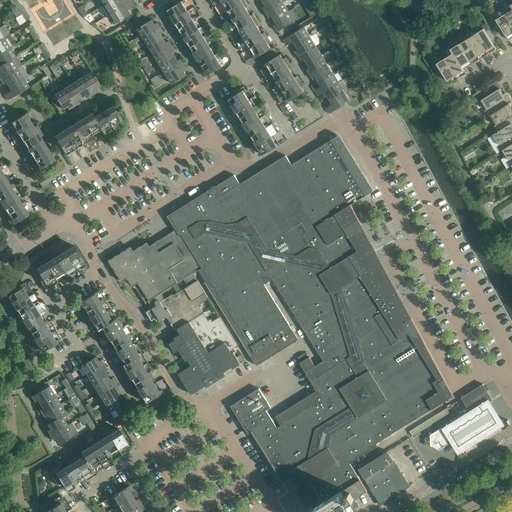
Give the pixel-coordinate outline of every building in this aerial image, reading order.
[(110,0),(105,3),(102,5),(107,15),(111,13),(131,0),(110,0)] [(128,9),(135,5),(131,0),(111,13),(117,22),(125,17),(130,14),(131,13),(128,9)] [(168,16),(171,21),(190,9),(185,0),(182,0),(179,2),(177,0),(174,0),(167,5),(169,8),(167,9),(170,14),(168,16)] [(225,12),(245,0),(244,0),(224,0),(219,3),(225,12)] [(225,12),(231,22),(248,11),(245,7),(248,5),(245,0),(225,12)] [(265,0),(263,1),(266,5),(263,7),(266,12),(283,2),(285,0),(265,0)] [(266,12),(269,17),(272,16),(274,20),(289,11),(283,2),(266,12)] [(83,5),(78,7),(84,17),(88,14),(83,5)] [(277,24),(274,26),(275,26),(278,31),(281,36),(294,28),(291,23),(294,21),(299,18),(293,8),(289,11),(274,20),(277,24)] [(190,9),(171,21),(174,26),(177,24),(179,28),(196,18),(190,9)] [(236,31),(256,19),(253,13),(250,15),(248,11),(231,22),(236,31)] [(29,19),(25,12),(21,14),(25,21),(29,19)] [(511,26),(504,14),(496,20),(506,36),(510,34),(511,38),(511,37),(511,26)] [(179,34),(182,39),(202,27),(196,18),(179,28),(182,32),(179,34)] [(135,38),(128,42),(130,46),(137,42),(144,37),(161,27),(157,22),(155,24),(152,19),(134,30),(138,36),(135,38)] [(236,31),(242,40),(259,29),(257,25),(259,24),(256,19),(236,31)] [(483,29),(475,34),(486,51),(488,49),(490,52),(496,49),(494,46),(494,45),(486,32),(490,30),(485,23),(482,25),(483,29)] [(0,27),(0,39),(10,34),(4,25),(0,27)] [(296,45),(310,36),(304,26),(283,39),(287,45),(293,41),(296,45)] [(144,37),(149,47),(164,38),(161,34),(164,32),(161,27),(144,37)] [(202,27),(182,39),(185,44),(188,43),(190,47),(207,36),(202,27)] [(242,40),(248,49),(267,37),(264,32),(262,33),(259,29),(242,40)] [(0,52),(10,47),(15,43),(10,34),(0,39),(0,52)] [(482,57),(488,54),(486,51),(475,34),(467,39),(478,56),(480,54),(482,57)] [(190,52),(194,57),(213,45),(207,36),(190,47),(193,51),(190,52)] [(316,45),(310,36),(296,45),(298,49),(296,50),(299,55),(316,45)] [(267,37),(248,49),(254,59),(271,48),(268,44),(271,42),(267,37)] [(172,45),(169,41),(169,40),(166,42),(164,38),(149,47),(155,56),(172,45)] [(478,56),(467,39),(459,44),(469,61),(472,59),(474,63),(480,59),(478,56)] [(46,50),(41,43),(38,45),(42,52),(46,50)] [(466,68),(472,64),(469,61),(459,44),(450,49),(453,54),(453,53),(461,66),(464,64),(466,68)] [(155,56),(161,65),(175,56),(173,52),(175,50),(172,45),(155,56)] [(219,54),(213,45),(194,57),(197,63),(199,61),(202,65),(219,54)] [(307,63),(321,54),(316,45),(299,55),(302,61),(305,59),(307,63)] [(10,47),(0,52),(0,63),(1,64),(0,64),(0,65),(16,56),(10,47)] [(453,53),(453,54),(445,58),(456,75),(458,74),(460,77),(466,74),(464,70),(461,66),(453,53)] [(204,69),(202,71),(205,76),(222,66),(222,65),(224,64),(219,56),(220,56),(219,54),(202,65),(204,69)] [(289,62),(286,57),(285,57),(283,58),(280,54),(263,65),(269,74),(289,62)] [(327,63),(321,54),(307,63),(310,67),(307,69),(310,74),(327,63)] [(17,68),(21,65),(16,56),(0,65),(0,77),(0,78),(17,68)] [(161,65),(167,74),(183,64),(180,59),(178,60),(175,56),(161,65)] [(445,58),(436,64),(441,72),(436,75),(442,84),(447,81),(450,79),(452,82),(458,79),(456,75),(445,58)] [(269,74),(275,83),(292,73),(289,69),(292,67),(289,62),(269,74)] [(319,81),(333,72),(327,63),(310,74),(313,79),(316,77),(319,81)] [(42,68),(47,75),(50,73),(44,64),(40,66),(41,69),(42,68)] [(187,69),(183,64),(167,74),(172,84),(187,75),(184,70),(187,69)] [(17,68),(0,78),(3,83),(6,82),(8,86),(23,77),(17,68)] [(96,88),(100,85),(91,71),(89,72),(87,71),(82,74),(82,77),(92,94),(97,91),(96,88)] [(339,82),(333,72),(319,81),(321,86),(315,90),(318,95),(339,82)] [(300,80),(297,75),(294,77),(292,73),(275,83),(275,84),(271,86),(273,90),(277,87),(280,92),(300,80)] [(26,75),(23,77),(8,86),(11,90),(5,94),(8,99),(29,86),(24,79),(27,77),(26,75)] [(153,83),(160,79),(157,75),(151,79),(153,83)] [(92,94),(82,77),(73,83),(82,97),(86,94),(87,97),(92,94)] [(280,92),(286,102),(303,91),(301,87),(303,85),(300,80),(280,92)] [(339,82),(318,95),(321,100),(327,96),(330,100),(347,89),(348,89),(342,80),(339,82)] [(490,115),(509,104),(511,101),(511,100),(511,101),(507,92),(503,94),(499,88),(500,88),(495,81),(484,88),(488,94),(480,99),(487,109),(484,111),(488,116),(490,115)] [(82,97),(73,83),(63,88),(74,105),(79,102),(77,99),(82,97)] [(69,108),(74,105),(63,88),(61,84),(48,92),(55,105),(59,103),(63,109),(67,106),(69,108)] [(245,88),(228,99),(231,103),(229,105),(232,110),(249,99),(244,92),(247,91),(245,88)] [(330,100),(333,104),(326,108),(329,113),(347,102),(354,107),(360,104),(355,97),(353,99),(347,89),(330,100)] [(249,99),(232,110),(235,115),(237,113),(240,118),(257,107),(256,105),(253,107),(249,99)] [(511,108),(509,104),(490,115),(496,125),(494,126),(497,131),(511,123),(511,122),(511,108)] [(106,105),(101,108),(113,128),(123,122),(112,105),(108,108),(106,105)] [(243,122),(240,123),(240,124),(243,128),(260,118),(255,111),(258,109),(257,107),(240,118),(243,122)] [(104,134),(113,128),(101,108),(96,111),(98,114),(94,116),(92,112),(91,112),(104,134)] [(28,111),(11,122),(16,130),(13,131),(14,133),(31,122),(29,118),(31,117),(28,111)] [(80,115),(93,135),(101,130),(104,134),(91,112),(87,115),(85,112),(80,115)] [(80,115),(76,118),(75,119),(77,121),(73,124),(83,141),(93,135),(80,115)] [(260,118),(243,128),(246,133),(246,134),(249,132),(251,136),(269,125),(267,124),(265,125),(260,118)] [(15,135),(20,142),(39,130),(36,125),(34,126),(31,122),(14,133),(15,135)] [(511,143),(511,123),(497,131),(495,133),(493,134),(499,144),(497,146),(500,151),(502,150),(511,143)] [(83,141),(73,124),(69,126),(67,124),(62,127),(74,147),(83,141)] [(254,140),(251,142),(254,147),(271,136),(267,129),(270,127),(269,125),(251,136),(254,140)] [(74,147),(62,127),(57,130),(58,133),(54,136),(65,153),(74,147)] [(492,129),(485,133),(488,137),(493,134),(495,133),(492,129)] [(20,142),(25,151),(43,141),(40,137),(43,135),(39,130),(20,142)] [(373,190),(357,163),(340,135),(338,137),(337,136),(291,164),(286,155),(240,184),(254,207),(235,219),(238,224),(247,218),(254,229),(272,217),(291,206),(302,199),(318,225),(351,205),(372,192),(372,191),(373,190)] [(271,136),(254,147),(258,152),(260,150),(263,155),(280,144),(279,142),(276,144),(271,136)] [(25,151),(31,161),(51,148),(48,143),(45,145),(43,141),(25,151)] [(511,143),(502,150),(506,156),(501,159),(507,168),(511,165),(511,143)] [(51,148),(31,161),(37,170),(54,159),(51,155),(54,153),(51,148)] [(473,148),(463,154),(466,160),(476,155),(473,148)] [(215,186),(235,219),(254,207),(240,184),(234,175),(216,186),(215,186)] [(5,177),(0,180),(0,192),(14,184),(13,183),(10,184),(5,177)] [(0,205),(17,195),(12,188),(15,186),(14,184),(0,192),(0,205)] [(226,225),(235,219),(215,186),(206,192),(220,216),(226,225)] [(206,192),(196,197),(208,217),(211,221),(220,216),(206,192)] [(17,195),(0,205),(0,206),(2,211),(3,211),(5,209),(8,213),(25,203),(24,201),(21,203),(17,195)] [(199,222),(208,217),(196,197),(187,203),(199,222)] [(361,224),(351,205),(318,225),(302,199),(291,206),(301,223),(318,251),(335,240),(340,250),(324,260),(330,269),(362,249),(351,230),(361,224),(361,225),(361,224)] [(8,219),(8,220),(11,225),(28,214),(23,206),(26,204),(25,203),(8,213),(10,217),(8,219)] [(167,216),(171,222),(183,215),(196,236),(205,231),(235,238),(250,241),(256,250),(267,269),(280,261),(285,270),(295,264),(300,273),(310,268),(315,277),(321,273),(327,283),(333,292),(330,294),(336,303),(333,304),(339,314),(337,315),(342,324),(340,326),(346,335),(343,336),(349,346),(346,347),(351,356),(348,358),(354,367),(360,377),(342,388),(353,406),(327,423),(309,434),(303,460),(307,467),(305,474),(296,480),(299,485),(313,507),(307,497),(307,495),(306,494),(306,492),(306,490),(306,489),(307,487),(308,485),(309,484),(310,483),(320,477),(329,471),(338,466),(332,457),(330,433),(339,427),(357,416),(367,410),(376,404),(385,398),(362,362),(364,360),(358,340),(357,340),(351,318),(353,317),(347,308),(350,306),(344,297),(346,295),(343,289),(338,281),(357,270),(359,268),(362,267),(365,267),(367,267),(370,268),(372,269),(374,270),(375,271),(376,272),(378,273),(379,275),(385,284),(390,294),(402,312),(407,321),(411,319),(411,318),(375,251),(361,224),(351,230),(362,249),(330,269),(324,260),(318,251),(301,223),(283,234),(274,240),(259,236),(254,229),(247,218),(238,224),(235,219),(226,225),(220,216),(211,221),(208,217),(199,222),(187,203),(182,206),(167,216)] [(301,223),(291,206),(272,217),(283,234),(301,223)] [(177,235),(183,245),(196,236),(183,215),(171,222),(178,234),(177,235)] [(283,234),(272,217),(254,229),(259,236),(274,240),(283,234)] [(205,282),(211,292),(235,278),(228,267),(222,258),(217,249),(205,231),(196,236),(183,245),(199,270),(206,281),(205,282)] [(235,238),(205,231),(217,249),(235,238)] [(131,247),(109,260),(122,281),(125,280),(129,277),(145,302),(148,301),(161,293),(160,292),(184,278),(188,286),(198,280),(193,273),(199,270),(183,245),(177,235),(172,238),(169,233),(153,243),(149,246),(147,242),(133,251),(132,249),(131,247)] [(217,249),(222,258),(250,241),(235,238),(217,249)] [(340,250),(335,240),(318,251),(324,260),(340,250)] [(222,258),(228,267),(256,250),(250,241),(222,258)] [(69,248),(67,245),(62,248),(74,268),(84,262),(73,245),(69,248)] [(65,274),(74,268),(62,248),(57,252),(59,254),(55,257),(65,274)] [(228,267),(235,278),(211,292),(251,356),(250,356),(256,366),(298,340),(264,284),(273,279),(267,269),(256,250),(228,267)] [(56,280),(65,274),(55,257),(50,259),(49,257),(44,260),(56,280)] [(44,260),(39,263),(40,266),(36,268),(47,285),(56,280),(44,260)] [(280,261),(267,269),(273,279),(278,287),(300,273),(295,264),(285,270),(280,261)] [(357,270),(338,281),(343,289),(346,295),(344,297),(350,306),(347,308),(353,317),(390,294),(385,284),(379,275),(378,273),(376,272),(375,271),(374,270),(372,269),(370,268),(367,267),(365,267),(362,267),(359,268),(357,270)] [(278,287),(284,296),(315,277),(310,268),(300,273),(278,287)] [(284,296),(289,306),(327,283),(321,273),(315,277),(284,296)] [(152,308),(146,312),(150,318),(154,319),(158,317),(203,289),(198,280),(188,286),(173,295),(173,294),(165,299),(161,293),(148,301),(152,308)] [(289,306),(295,315),(330,294),(333,292),(327,283),(289,306)] [(30,294),(24,285),(7,295),(10,300),(8,302),(11,307),(30,294)] [(203,289),(158,317),(160,321),(167,316),(171,324),(172,323),(176,329),(203,312),(200,307),(200,304),(209,299),(209,298),(203,289)] [(85,311),(103,300),(101,299),(99,300),(94,293),(77,303),(80,309),(83,307),(85,311)] [(36,304),(30,294),(11,307),(14,312),(17,310),(19,314),(36,304)] [(295,315),(301,324),(333,304),(336,303),(330,294),(295,315)] [(353,317),(351,318),(357,340),(402,312),(390,294),(353,317)] [(108,310),(103,300),(85,311),(88,315),(85,317),(88,322),(108,310)] [(42,313),(36,304),(19,314),(22,318),(19,320),(22,325),(42,313)] [(307,334),(337,315),(339,314),(333,304),(301,324),(307,334)] [(88,322),(92,327),(94,325),(97,330),(101,327),(114,319),(114,318),(108,310),(88,322)] [(176,340),(170,344),(175,352),(179,350),(186,361),(188,360),(192,365),(181,372),(178,374),(191,394),(194,393),(211,382),(210,380),(216,377),(217,379),(225,373),(223,371),(231,367),(232,369),(241,364),(233,352),(232,353),(230,350),(238,345),(220,316),(212,321),(209,321),(203,312),(176,329),(177,329),(181,334),(175,338),(176,340)] [(402,312),(357,340),(358,340),(364,360),(362,362),(385,398),(402,427),(431,410),(448,399),(452,396),(453,396),(453,395),(448,387),(448,386),(417,328),(411,318),(411,319),(407,321),(402,312)] [(28,329),(30,333),(48,322),(42,313),(22,325),(25,330),(28,329)] [(312,343),(340,326),(342,324),(337,315),(307,334),(312,343)] [(118,316),(114,318),(114,319),(101,327),(103,331),(101,333),(104,338),(124,325),(118,316)] [(53,331),(48,322),(30,333),(33,337),(30,338),(33,343),(53,331)] [(130,335),(124,325),(104,338),(107,343),(110,341),(112,345),(130,335)] [(318,352),(343,336),(346,335),(340,326),(312,343),(318,352)] [(39,347),(42,351),(59,341),(53,331),(33,343),(37,349),(39,347)] [(135,344),(130,335),(112,345),(115,349),(112,351),(115,356),(135,344)] [(323,361),(346,347),(349,346),(343,336),(318,352),(323,361)] [(115,356),(118,361),(119,361),(121,360),(123,363),(124,364),(139,354),(139,355),(141,354),(135,344),(115,356)] [(299,363),(311,381),(348,358),(351,356),(346,347),(323,361),(315,366),(309,357),(299,363)] [(145,363),(139,355),(139,354),(124,364),(123,363),(121,365),(124,369),(122,371),(125,376),(145,363)] [(104,364),(101,359),(100,359),(98,361),(95,356),(81,365),(87,375),(104,364)] [(311,381),(316,391),(354,367),(348,358),(311,381)] [(150,373),(145,363),(125,376),(128,381),(131,379),(133,383),(150,373)] [(87,375),(92,384),(107,375),(104,371),(107,369),(104,364),(87,375)] [(354,367),(316,391),(322,400),(342,388),(360,377),(354,367)] [(156,382),(150,373),(133,383),(136,387),(133,389),(136,394),(156,382)] [(98,393),(115,382),(112,377),(109,379),(107,375),(92,384),(98,393)] [(98,393),(104,402),(118,393),(116,389),(118,388),(115,382),(98,393)] [(162,391),(156,382),(136,394),(139,399),(142,398),(145,402),(162,391)] [(482,384),(460,398),(470,413),(492,399),(482,384)] [(40,404),(54,395),(48,385),(31,396),(35,401),(37,400),(40,404)] [(271,407),(259,388),(230,406),(248,434),(252,432),(257,440),(277,428),(266,410),(271,407)] [(316,391),(303,399),(311,412),(318,408),(327,423),(353,406),(342,388),(322,400),(316,391)] [(131,406),(130,406),(127,401),(124,396),(123,396),(121,392),(118,393),(104,402),(113,417),(131,406)] [(43,414),(60,404),(54,395),(40,404),(42,408),(40,409),(43,414)] [(81,404),(76,397),(73,400),(77,407),(81,404)] [(385,398),(376,404),(387,423),(378,429),(384,438),(402,427),(385,398)] [(303,399),(292,406),(309,434),(327,423),(318,408),(311,412),(303,399)] [(489,400),(442,430),(459,456),(505,426),(489,400)] [(66,413),(60,404),(43,414),(46,420),(49,418),(51,422),(47,424),(66,413)] [(367,410),(378,429),(387,423),(376,404),(367,410)] [(303,460),(309,434),(292,406),(275,416),(281,425),(297,452),(303,460)] [(446,408),(409,431),(412,436),(448,413),(446,408)] [(367,410),(357,416),(377,447),(378,446),(376,443),(384,438),(378,429),(367,410)] [(50,435),(67,425),(62,416),(66,414),(66,413),(47,424),(50,429),(47,430),(50,435)] [(86,413),(83,416),(91,430),(95,427),(86,413)] [(358,458),(377,447),(357,416),(339,427),(358,458)] [(56,439),(59,443),(77,432),(71,423),(67,425),(50,435),(54,440),(56,439)] [(257,440),(257,441),(258,443),(260,442),(264,449),(263,449),(262,449),(273,467),(297,452),(281,425),(277,428),(257,440)] [(332,457),(338,466),(348,460),(350,463),(358,458),(339,427),(330,433),(332,457)] [(107,432),(119,451),(120,453),(130,447),(118,428),(113,431),(112,428),(107,432)] [(430,437),(424,437),(424,445),(428,445),(431,445),(439,449),(447,444),(447,436),(446,430),(442,428),(434,432),(432,434),(430,435),(430,437)] [(110,457),(119,451),(107,432),(102,435),(103,437),(99,440),(110,457)] [(101,463),(110,457),(99,440),(95,442),(93,440),(88,443),(101,463)] [(80,452),(83,456),(83,455),(92,469),(92,468),(101,463),(88,443),(83,446),(85,449),(80,452)] [(387,451),(358,469),(364,479),(370,488),(374,495),(376,497),(380,505),(388,500),(388,499),(391,495),(392,497),(393,497),(409,486),(393,461),(387,451)] [(273,467),(279,475),(283,482),(293,476),(296,480),(305,474),(307,467),(303,460),(297,452),(273,467)] [(95,472),(92,468),(92,469),(83,455),(83,456),(79,458),(78,455),(73,458),(85,478),(95,472)] [(76,484),(85,478),(73,458),(67,462),(69,464),(65,467),(76,484)] [(338,466),(329,471),(341,490),(360,479),(350,463),(348,460),(338,466)] [(74,485),(76,484),(65,467),(61,469),(59,467),(54,470),(61,482),(64,487),(72,482),(74,485)] [(57,484),(61,482),(54,470),(50,472),(57,484)] [(332,496),(335,494),(341,490),(329,471),(320,477),(332,496)] [(313,507),(313,508),(332,496),(320,477),(310,483),(309,484),(308,485),(307,487),(306,489),(306,490),(306,492),(306,494),(307,495),(307,497),(313,507)] [(341,490),(352,507),(356,500),(359,496),(363,492),(364,493),(367,491),(360,479),(341,490)] [(129,485),(109,497),(115,507),(118,505),(132,496),(130,492),(132,490),(129,485)] [(354,511),(352,508),(352,507),(341,490),(335,494),(332,496),(313,508),(314,510),(313,511),(354,511)] [(132,496),(118,505),(115,507),(117,511),(127,511),(141,504),(137,499),(135,500),(132,496)] [(47,503),(39,508),(41,511),(44,511),(45,511),(65,511),(69,510),(65,505),(63,500),(50,508),(47,503)]
